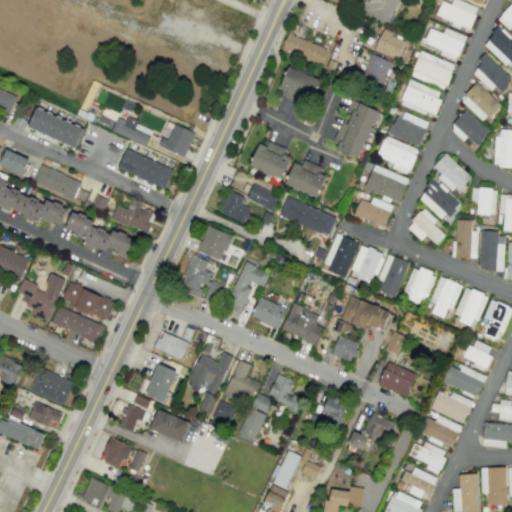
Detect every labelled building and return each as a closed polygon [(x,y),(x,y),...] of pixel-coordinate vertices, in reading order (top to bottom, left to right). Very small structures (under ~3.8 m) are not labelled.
[(470,29),(477,6),(458,0),(451,0),(450,4),(440,0),(434,18),(470,29)] [(511,2),(496,18),(508,30),(511,25),(511,2)] [(442,33),(429,28),(423,42),(440,50),(438,54),(455,61),(465,36),(444,27),(442,33)] [(482,44),(508,67),(511,63),(511,39),(497,27),(482,44)] [(398,58),(404,38),(380,31),(374,51),(398,58)] [(327,49),(287,32),(280,49),(320,65),(327,49)] [(410,75),(444,88),(453,64),(419,51),(410,75)] [(359,78),(381,87),(392,62),(370,53),(359,78)] [(511,79),(486,55),(470,71),(490,90),(494,86),(500,91),(511,79)] [(319,77),(286,66),(278,93),(300,100),(301,96),(312,99),(319,77)] [(434,115),(442,91),(407,80),(399,105),(434,115)] [(483,122),(500,105),(476,82),(459,100),(483,122)] [(0,109),(8,113),(16,95),(0,88),(0,109)] [(377,110),(350,99),(346,110),(351,113),(346,123),(342,122),(332,147),(358,158),(377,110)] [(27,126),(73,148),(83,128),(36,106),(27,126)] [(462,140),(466,136),(476,145),(489,132),(464,109),(448,127),(462,140)] [(389,134),(418,145),(427,122),(399,110),(389,134)] [(117,117),(111,129),(144,145),(151,132),(125,120),(125,121),(117,117)] [(167,139),(161,137),(158,145),(183,156),(194,132),(173,123),(167,139)] [(511,142),(511,129),(495,129),(494,165),(511,166),(511,146),(511,142)] [(417,149),(384,135),(376,156),(393,163),(391,167),(407,174),(417,149)] [(282,178),(290,151),(267,144),(266,146),(257,143),(250,168),(282,178)] [(164,188),(172,168),(125,148),(116,168),(164,188)] [(0,162),(0,166),(22,175),(28,158),(5,150),(0,162)] [(430,168),(456,193),(471,177),(445,153),(430,168)] [(294,162),(284,185),(316,197),(327,171),(302,161),(301,165),(294,162)] [(359,186),(397,202),(407,179),(369,162),(359,186)] [(84,203),(88,192),(78,189),(81,181),(39,165),(33,184),(84,203)] [(0,208),(61,225),(67,206),(44,200),(5,189),(7,179),(0,176),(0,208)] [(445,212),(449,216),(459,203),(431,181),(417,199),(441,218),(445,212)] [(245,198),(271,211),(278,196),(253,183),(245,198)] [(470,188),(470,202),(476,202),(476,214),(494,214),(495,188),(470,188)] [(243,196),(227,190),(218,212),(243,223),(249,208),(240,204),(243,196)] [(511,194),(498,194),(498,214),(503,214),(502,230),(511,230),(511,194)] [(328,235),(335,215),(285,197),(278,216),(328,235)] [(391,205),(371,197),(369,202),(359,199),(352,216),(383,227),(391,205)] [(132,211),(118,205),(112,219),(146,233),(154,213),(135,205),(132,211)] [(444,235),(433,224),(436,220),(423,208),(405,227),(420,240),(425,235),(435,244),(444,235)] [(133,237),(111,230),(110,232),(91,226),(93,219),(71,211),(65,228),(74,231),(72,235),(87,240),(86,245),(105,252),(105,249),(126,256),(133,237)] [(454,257),(476,258),(477,230),(471,230),(471,220),(455,219),(454,257)] [(197,252),(222,260),(230,234),(205,226),(197,252)] [(502,270),(503,232),(479,231),(478,270),(502,270)] [(358,243),(335,233),(320,268),(343,278),(358,243)] [(383,253),(360,244),(349,272),(372,281),(383,253)] [(0,269),(19,278),(29,259),(0,245),(0,269)] [(207,261),(192,254),(178,288),(197,296),(203,283),(208,285),(203,298),(214,303),(222,284),(208,279),(211,273),(204,270),(207,261)] [(408,262),(386,254),(378,277),(383,279),(379,291),(394,297),(408,262)] [(268,272),(243,262),(225,308),(240,314),(252,284),(262,288),(268,272)] [(434,274),(412,265),(400,295),(422,304),(434,274)] [(22,280),(17,293),(23,295),(21,303),(32,307),(29,314),(48,321),(64,279),(49,273),(44,288),(22,280)] [(430,313),(443,317),(445,308),(452,310),(460,283),(437,277),(430,302),(433,303),(430,313)] [(106,320),(115,302),(69,281),(60,300),(106,320)] [(486,295),(464,286),(452,316),(473,325),(486,295)] [(364,329),(367,323),(381,329),(389,311),(349,295),(339,319),(364,329)] [(250,316),(276,329),(286,309),(260,296),(250,316)] [(483,318),(488,319),(483,334),(495,338),(497,331),(503,333),(511,307),(488,300),(483,318)] [(318,314),(292,303),(280,329),(314,344),(321,327),(314,324),(318,314)] [(104,326),(57,305),(50,322),(96,342),(104,326)] [(153,348),(180,358),(187,341),(160,331),(153,348)] [(395,354),(404,337),(393,331),(384,349),(395,354)] [(331,354),(351,362),(358,343),(338,335),(331,354)] [(464,358),(473,361),(472,367),(484,371),(490,355),(486,354),(489,346),(470,339),(464,358)] [(231,355),(222,351),(217,361),(200,354),(186,387),(203,394),(196,410),(206,414),(231,355)] [(22,364),(0,355),(0,378),(14,384),(22,364)] [(249,365),(237,359),(222,395),(235,400),(238,393),(251,398),(258,382),(244,376),(249,365)] [(415,374),(387,361),(377,383),(405,396),(415,374)] [(164,402),(175,370),(157,363),(145,395),(164,402)] [(442,382),(475,396),(484,375),(460,365),(458,370),(449,366),(442,382)] [(63,405),(73,382),(39,367),(29,390),(63,405)] [(503,393),(511,394),(511,373),(506,372),(503,393)] [(297,411),(302,399),(287,393),(293,380),(277,373),(266,397),(297,411)] [(449,392),(448,395),(436,390),(429,409),(463,421),(471,400),(449,392)] [(271,398),(255,392),(237,437),(252,443),(271,398)] [(348,404),(329,394),(320,410),(327,413),(324,418),(337,425),(348,404)] [(227,424),(235,408),(218,400),(210,417),(227,424)] [(62,413),(34,401),(27,418),(48,426),(50,420),(58,423),(62,413)] [(490,401),(490,411),(498,412),(497,420),(511,420),(511,406),(509,406),(509,402),(490,401)] [(136,418),(141,420),(144,411),(127,404),(118,425),(131,431),(136,418)] [(181,442),(190,423),(157,409),(149,428),(181,442)] [(395,422),(370,412),(362,433),(354,430),(348,445),(361,450),(365,439),(379,444),(384,432),(390,435),(395,422)] [(426,418),(421,435),(453,445),(459,424),(435,416),(433,421),(426,418)] [(43,433),(6,418),(5,421),(0,418),(0,433),(36,449),(43,433)] [(505,441),(511,442),(511,425),(483,421),(480,445),(504,448),(505,441)] [(100,459),(117,467),(121,458),(125,460),(131,445),(110,437),(100,459)] [(407,455),(426,463),(424,468),(436,473),(446,451),(422,441),(420,446),(412,443),(407,455)] [(138,471),(145,452),(135,449),(129,468),(138,471)] [(300,471),(314,478),(319,467),(305,460),(300,471)] [(410,484),(407,492),(419,497),(421,492),(428,495),(436,477),(412,467),(409,473),(402,470),(398,479),(410,484)] [(487,505),(506,504),(505,467),(479,467),(480,493),(486,493),(487,505)] [(457,474),(458,488),(451,488),(452,511),(477,511),(476,473),(457,474)] [(103,509),(111,511),(117,511),(119,508),(129,511),(135,492),(88,478),(81,501),(103,508),(103,509)] [(270,511),(278,511),(286,490),(269,485),(261,509),(270,511)] [(363,487),(350,486),(349,491),(330,489),(328,501),(324,500),(322,511),(336,511),(338,504),(360,507),(363,487)] [(382,511),(417,511),(422,502),(392,490),(382,511)]
